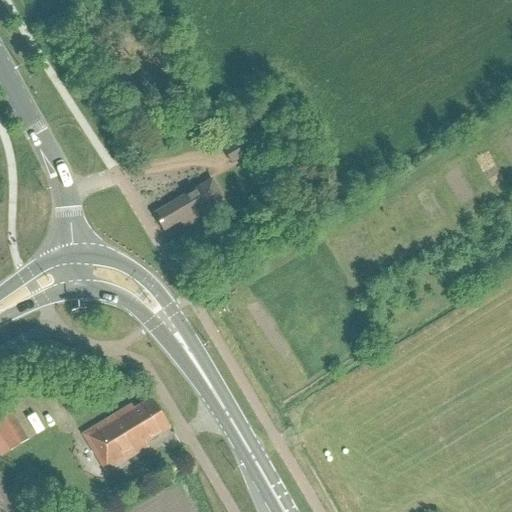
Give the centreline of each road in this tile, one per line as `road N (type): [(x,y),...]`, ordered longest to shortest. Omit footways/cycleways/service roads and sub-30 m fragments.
road 1 (secondary): [(72,253),(65,193),(0,66)]
road 2 (secondary): [(197,370),(198,356),(149,282),(115,261),(72,253)]
road 3 (secondary): [(282,511),(197,370)]
road 4 (secondary): [(73,291),(126,302),(182,365),(197,370)]
